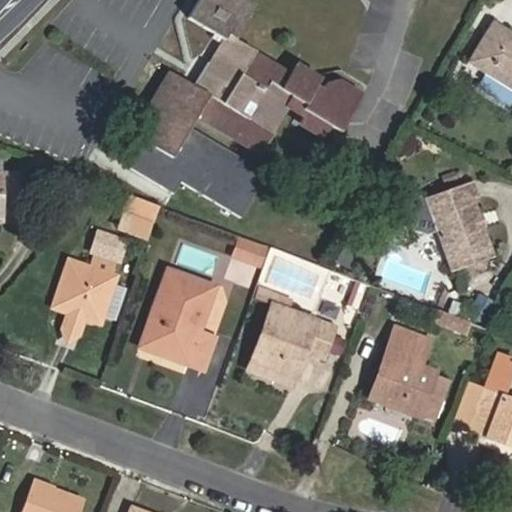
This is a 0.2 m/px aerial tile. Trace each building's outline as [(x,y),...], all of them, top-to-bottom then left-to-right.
[(256,51),(236,39),(256,6),(246,0),(199,0),(189,18),(225,40),(213,58),(219,62),(200,90),(169,71),(149,105),(159,111),(142,140),(172,158),(196,117),(261,155),(273,134),(270,132),(285,106),(303,117),(299,125),(323,139),(330,126),(340,133),(363,96),(339,80),(326,83),(322,89),(317,86),(321,79),(296,64),(290,75),(254,54),(256,51)] [(511,31),(493,20),(467,63),(511,90),(511,31)] [(0,217),(21,217),(20,172),(0,172),(0,217)] [(495,256),(474,198),(480,196),(475,181),(424,199),(451,272),(495,256)] [(129,197),(119,224),(150,235),(160,208),(129,197)] [(99,233),(93,252),(117,260),(123,240),(99,233)] [(266,249),(238,238),(231,256),(259,267),(266,249)] [(70,261),(54,308),(99,324),(102,317),(115,321),(127,288),(113,284),(115,276),(91,268),(70,261)] [(164,319),(152,352),(205,371),(216,338),(200,332),(216,287),(168,270),(152,314),(164,319)] [(291,300),(260,289),(257,299),(272,305),(288,310),(291,300)] [(288,310),(272,305),(265,325),(270,326),(254,368),(293,382),(305,352),(324,358),(334,328),(288,310)] [(449,379),(418,368),(427,342),(397,331),(372,397),(434,420),(449,379)] [(486,438),(488,433),(511,442),(511,360),(498,355),(484,390),(468,432),(486,438)] [(468,432),(484,390),(468,384),(452,425),(468,432)] [(80,511),(82,508),(52,497),(46,495),(33,490),(25,511),(80,511)]
